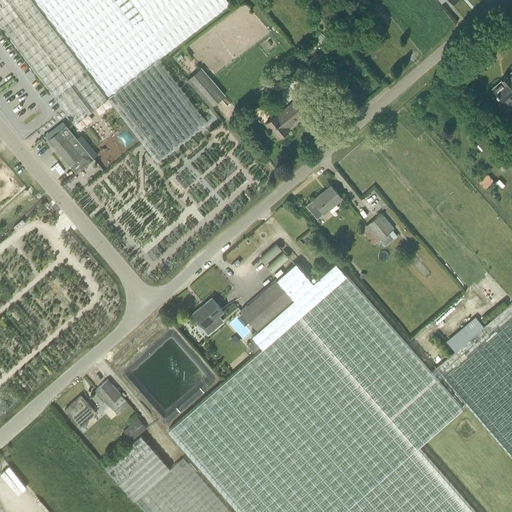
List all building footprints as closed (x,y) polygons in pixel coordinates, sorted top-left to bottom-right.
[(0,0),(0,23),(75,122),(108,97),(157,161),(208,122),(159,58),(230,4),(226,0),(0,0)] [(312,24),(289,0),(282,0),(271,11),(298,38),(312,24)] [(201,68),(188,80),(211,107),(224,95),(201,68)] [(511,98),(511,73),(504,80),(503,79),(493,88),(506,103),(511,98)] [(305,93),(299,98),(305,106),(311,101),(305,93)] [(288,127),(305,113),(295,100),(278,114),(278,113),(266,123),(278,138),(290,129),(288,127)] [(76,173),(87,164),(93,159),(66,126),(49,140),(76,173)] [(485,188),(494,181),(489,173),(479,180),(485,188)] [(306,206),(318,219),(324,213),(325,213),(342,198),(331,185),(306,206)] [(385,247),(392,241),(398,236),(393,230),(394,229),(381,213),(367,226),(361,230),(374,246),(379,241),(380,241),(385,247)] [(273,272),(289,257),(276,243),(259,258),(273,272)] [(412,253),(407,247),(404,249),(409,255),(412,253)] [(343,511),(439,429),(463,408),(336,262),(313,282),(296,262),(241,310),(258,330),(252,335),(263,347),(168,430),(239,511),(343,511)] [(222,311),(212,298),(193,313),(207,332),(222,320),(218,315),(222,311)] [(511,303),(435,368),(494,437),(511,457),(511,303)] [(261,348),(257,343),(250,348),(255,353),(261,348)] [(121,395),(108,379),(96,390),(109,405),(118,415),(129,404),(121,395)] [(96,413),(81,395),(64,410),(80,428),(96,413)] [(133,440),(140,434),(146,429),(138,419),(124,431),(133,440)] [(170,468),(141,435),(105,467),(117,480),(117,481),(134,500),(135,500),(145,511),(229,511),(183,458),(171,469),(170,468)]
